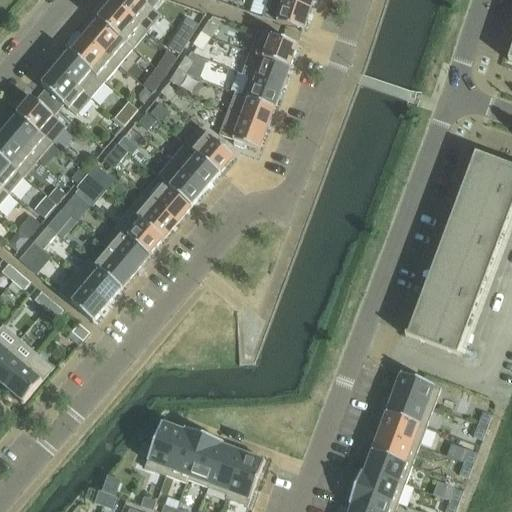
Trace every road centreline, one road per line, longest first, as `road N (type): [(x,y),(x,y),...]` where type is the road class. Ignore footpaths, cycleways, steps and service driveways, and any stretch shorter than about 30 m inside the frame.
road 1 (residential): [(0,505),(245,208),(287,194),(360,0)]
road 2 (unclassified): [(447,93),(297,511)]
